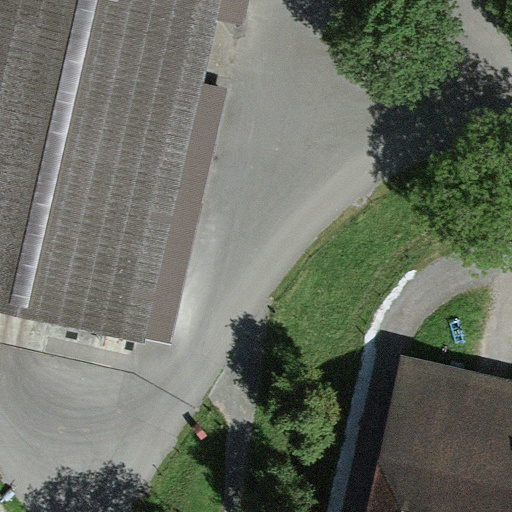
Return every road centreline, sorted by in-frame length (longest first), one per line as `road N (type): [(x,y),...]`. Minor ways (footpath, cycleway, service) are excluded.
road 1 (residential): [(511,119),(434,128),(328,213),(114,511)]
road 2 (track): [(228,511),(246,327)]
